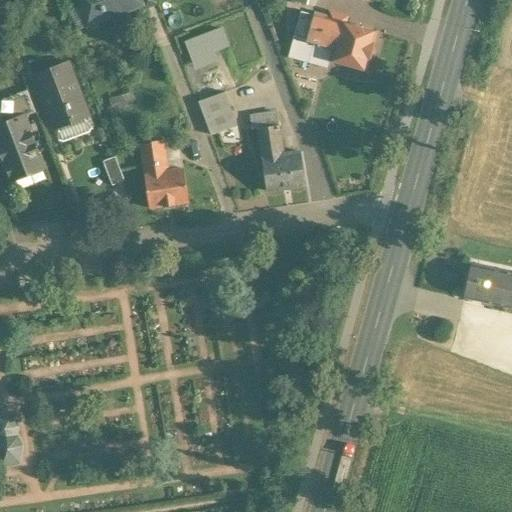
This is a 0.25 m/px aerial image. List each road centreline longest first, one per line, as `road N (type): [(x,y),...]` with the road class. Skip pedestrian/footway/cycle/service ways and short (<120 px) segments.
road 1 (residential): [(22,260),(373,209),(405,214)]
road 2 (primary): [(329,511),(405,214)]
road 3 (primary): [(405,214),(469,0)]
road 4 (track): [(357,402),(511,437)]
